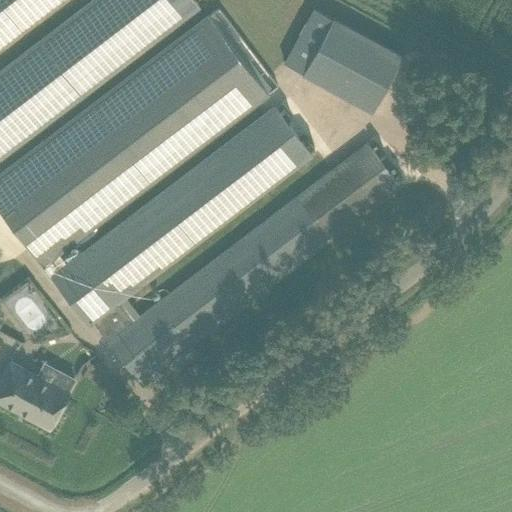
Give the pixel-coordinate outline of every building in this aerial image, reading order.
[(0,0),(0,50),(65,0),(0,0)] [(196,0),(90,0),(0,69),(0,158),(201,6),(196,0)] [(0,172),(0,209),(52,278),(68,265),(57,254),(278,87),(217,7),(0,172)] [(284,63),(354,102),(372,111),(402,57),(332,18),(332,19),(314,9),(284,63)] [(68,265),(52,278),(87,324),(92,320),(107,339),(138,316),(123,296),(311,153),(276,107),(265,116),(68,265)] [(138,316),(107,339),(143,386),(148,382),(146,379),(157,370),(319,247),(400,185),(367,142),(331,169),(138,316)] [(0,345),(0,346),(14,351),(18,338),(4,333),(0,345)] [(0,378),(0,402),(49,429),(69,393),(9,361),(0,378)]
